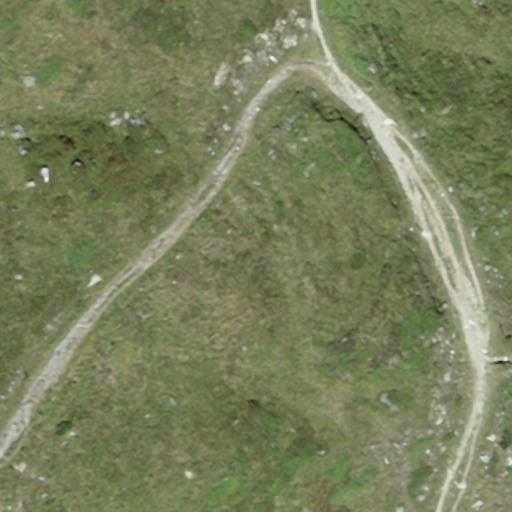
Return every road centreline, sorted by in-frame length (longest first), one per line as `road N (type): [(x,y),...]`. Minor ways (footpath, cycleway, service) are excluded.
road 1 (track): [(461,511),(493,390),(468,320),(414,295),(385,187),(314,58)]
road 2 (track): [(314,58),(227,176),(136,267),(0,428)]
